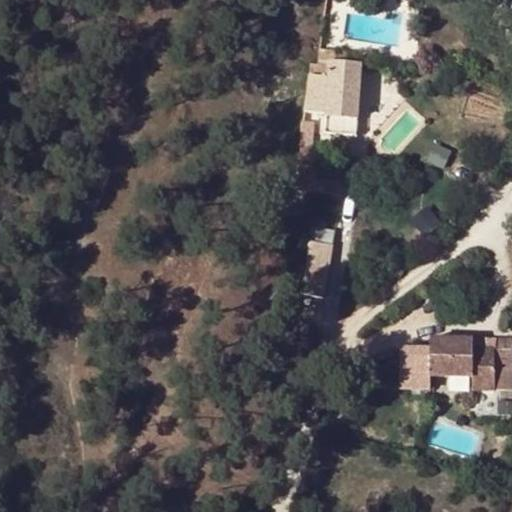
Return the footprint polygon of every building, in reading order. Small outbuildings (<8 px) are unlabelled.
[(331,53),(319,52),(317,62),(329,64),(330,64),(331,61),(331,53)] [(330,64),(329,64),(324,117),(356,120),(361,67),(330,64)] [(356,120),(324,117),(323,134),(355,137),(356,120)] [(435,144),(426,163),(443,171),(452,152),(435,144)] [(320,149),(309,148),(306,170),(303,194),(346,199),(348,175),(318,171),(320,149)] [(311,228),(311,241),(337,240),(337,227),(311,228)] [(330,297),(336,244),(310,241),(303,294),(330,297)] [(429,339),(429,378),(472,378),(472,392),(494,393),(494,391),(511,391),(511,338),(495,338),(494,348),(472,348),(472,339),(429,339)] [(511,401),(497,400),(496,414),(511,415),(511,401)]
